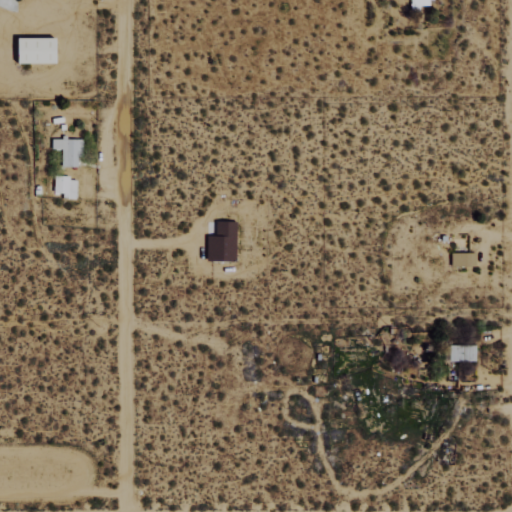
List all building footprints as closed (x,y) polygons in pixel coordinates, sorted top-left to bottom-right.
[(49,37),(12,38),(12,64),(50,63),(49,37)] [(50,139),(49,149),(59,149),(59,166),(77,167),(78,139),(50,139)] [(50,194),(73,197),(75,179),(53,176),(50,194)] [(233,222),(213,222),(213,236),(204,236),(205,261),(233,260),(233,222)] [(472,253),(448,253),(448,266),(472,266),(472,253)]
